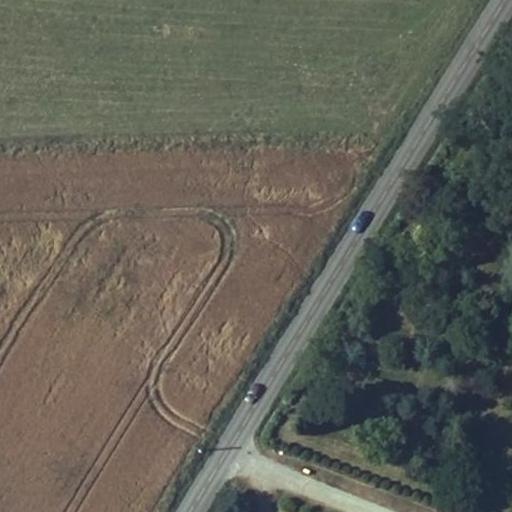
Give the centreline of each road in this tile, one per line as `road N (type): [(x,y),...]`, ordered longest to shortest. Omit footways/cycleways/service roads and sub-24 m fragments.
road 1 (tertiary): [(505,0),(189,511)]
road 2 (track): [(262,511),(229,447),(400,511)]
